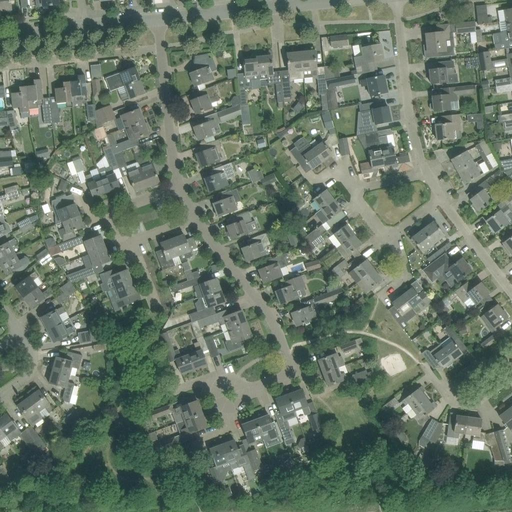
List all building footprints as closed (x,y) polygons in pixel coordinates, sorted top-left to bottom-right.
[(16,0),(0,0),(0,11),(12,10),(11,1),(16,1),(16,0)] [(27,0),(20,0),(21,8),(29,8),(27,0)] [(511,8),(504,10),(499,11),(500,22),(506,21),(511,19),(511,8)] [(487,14),(477,15),(477,22),(478,25),(483,25),(488,24),(487,14)] [(427,45),(424,46),(425,58),(435,57),(437,57),(455,55),(452,33),(456,32),(457,34),(475,32),(475,30),(474,22),(455,24),(449,25),(437,26),(437,33),(425,34),(427,45)] [(501,43),(494,44),(495,50),(508,48),(511,47),(511,30),(508,31),(500,33),(501,43)] [(346,36),(330,37),(331,47),(347,46),(346,36)] [(355,58),(357,70),(351,71),(352,75),(358,74),(358,75),(377,71),(377,70),(373,71),(371,62),(383,60),(380,45),(362,49),(363,57),(355,58)] [(492,69),(490,51),(478,53),(480,71),(492,69)] [(315,52),(301,53),(304,77),(317,76),(315,52)] [(304,77),(301,53),(287,54),(290,79),(304,77)] [(271,56),(257,57),(260,80),(267,79),(268,84),(274,83),(271,56)] [(260,80),(257,57),(243,59),(246,88),(252,87),(252,81),(260,80)] [(217,70),(216,67),(212,58),(197,63),(200,70),(190,74),(195,87),(204,84),(213,80),(211,73),(217,70)] [(441,69),(429,70),(431,84),(441,83),(447,83),(447,84),(448,84),(458,83),(457,73),(454,73),(453,62),(451,62),(441,63),(441,69)] [(99,64),(91,66),(93,77),(101,75),(99,64)] [(495,80),(496,87),(511,84),(511,79),(511,78),(511,65),(509,66),(511,78),(495,80)] [(324,67),(325,79),(326,81),(331,80),(335,79),(333,66),(324,67)] [(110,92),(125,86),(140,81),(135,68),(106,79),(110,92)] [(78,82),(70,82),(72,102),(87,101),(86,85),(85,75),(78,76),(78,82)] [(336,79),(338,87),(355,83),(353,76),(336,79)] [(384,76),(374,78),(367,79),(367,80),(360,81),(361,87),(368,85),(370,97),(387,93),(384,76)] [(326,86),(326,81),(325,79),(318,80),(319,95),(321,95),(323,111),(328,110),(327,94),(326,86)] [(331,80),(326,81),(326,86),(327,94),(328,110),(328,111),(329,111),(338,109),(334,88),(338,87),(336,79),(335,79),(331,80)] [(34,86),(27,87),(29,110),(38,109),(38,106),(44,106),(41,80),(34,81),(34,86)] [(92,81),(93,91),(94,98),(101,95),(100,90),(99,80),(92,81)] [(140,81),(125,86),(128,93),(120,96),(122,102),(130,99),(144,94),(140,81)] [(72,102),(70,82),(63,83),(64,88),(55,89),(56,99),(57,104),(66,103),(67,108),(73,108),(72,102)] [(290,83),(282,84),(284,102),(290,101),(290,98),(292,98),(290,83)] [(284,102),(282,84),(276,84),(279,108),(283,108),(283,102),(284,102)] [(511,86),(511,84),(496,87),(497,93),(511,90),(511,86)] [(433,111),(434,112),(444,111),(459,109),(457,101),(457,96),(476,93),(475,85),(456,87),(452,88),(442,89),(442,95),(432,97),(433,103),(431,104),(430,105),(430,110),(432,111),(433,111)] [(214,86),(208,88),(199,92),(201,98),(191,101),(195,114),(212,108),(209,99),(217,96),(214,86)] [(29,113),(29,110),(27,87),(19,88),(20,93),(12,94),(13,109),(20,108),(20,113),(29,113)] [(240,105),(232,108),(218,113),(220,120),(231,116),(232,119),(241,116),(241,107),(247,106),(245,87),(239,88),(239,95),(240,105)] [(231,102),(232,108),(240,105),(239,95),(233,97),(231,102)] [(373,103),(363,105),(359,105),(363,127),(391,122),(388,107),(374,110),(373,103)] [(88,120),(96,119),(96,118),(95,111),(95,105),(86,106),(88,120)] [(110,106),(95,111),(96,118),(112,112),(110,106)] [(59,109),(51,110),(52,124),(60,123),(59,109)] [(121,117),(125,129),(144,122),(140,109),(121,117)] [(52,124),(51,110),(43,111),(44,124),(52,124)] [(11,131),(19,129),(14,111),(7,111),(8,118),(11,131)] [(326,131),(329,130),(330,135),(336,133),(329,111),(328,111),(321,113),(326,131)] [(96,119),(97,129),(103,127),(102,124),(112,121),(115,120),(112,112),(96,118),(96,119)] [(499,123),(504,122),(505,122),(511,120),(511,113),(498,116),(499,123)] [(474,115),(475,122),(482,122),(482,114),(474,115)] [(461,138),(460,130),(459,115),(444,117),(445,124),(435,125),(437,141),(454,139),(461,138)] [(214,120),(203,124),(193,128),(198,141),(213,136),(210,128),(216,126),(214,120)] [(124,142),(113,146),(112,143),(114,142),(110,135),(107,136),(107,137),(110,144),(114,154),(122,152),(127,150),(132,148),(140,145),(137,139),(149,134),(148,133),(150,131),(147,123),(145,124),(144,122),(125,129),(130,140),(124,142)] [(97,141),(107,137),(107,136),(103,127),(97,129),(94,130),(97,141)] [(378,138),(379,143),(381,150),(384,166),(391,165),(391,168),(397,167),(393,144),(389,145),(387,139),(391,138),(390,135),(393,135),(391,129),(377,132),(378,138)] [(277,134),(280,139),(289,134),(286,131),(281,134),(277,134)] [(338,140),(339,147),(341,156),(350,155),(347,138),(338,140)] [(260,148),(266,146),(264,139),(258,141),(260,148)] [(218,140),(213,142),(203,145),(205,151),(196,154),(201,168),(220,161),(217,153),(222,151),(218,140)] [(132,148),(135,155),(141,152),(152,148),(149,141),(140,145),(132,148)] [(485,141),(479,144),(475,146),(489,171),(493,168),(486,157),(492,153),(485,141)] [(323,142),(313,150),(322,162),(332,154),(323,142)] [(381,150),(379,143),(367,145),(370,162),(360,164),(362,174),(372,172),(378,171),(377,168),(384,166),(381,150)] [(108,161),(115,159),(114,154),(110,144),(102,148),(103,150),(108,161)] [(322,162),(313,150),(308,144),(298,151),(296,147),(289,152),(300,166),(306,162),(311,170),(322,162)] [(466,151),(460,155),(451,160),(465,184),(480,176),(466,151)] [(114,154),(115,159),(119,168),(127,165),(122,152),(114,154)] [(158,185),(158,183),(159,183),(150,158),(138,162),(140,169),(147,187),(151,186),(152,188),(158,185)] [(73,162),(77,173),(84,170),(80,159),(73,162)] [(511,159),(500,161),(505,173),(511,168),(511,159)] [(73,162),(67,164),(72,176),(77,174),(77,173),(73,162)] [(36,172),(35,163),(24,164),(25,173),(36,172)] [(231,163),(223,166),(213,170),(215,175),(204,179),(209,192),(219,189),(228,186),(226,180),(232,178),(229,171),(233,169),(231,163)] [(108,176),(101,179),(106,193),(120,188),(115,174),(114,174),(112,166),(106,168),(108,176)] [(147,187),(140,169),(128,173),(135,192),(147,187)] [(260,180),(257,172),(255,169),(247,172),(252,183),(260,180)] [(504,176),(500,170),(494,174),(498,180),(504,176)] [(106,193),(101,179),(94,181),(91,174),(85,176),(88,184),(87,184),(93,198),(106,193)] [(261,180),(263,186),(276,181),(274,175),(261,180)] [(62,180),(58,189),(64,192),(68,183),(62,180)] [(485,181),(482,183),(474,189),(478,194),(470,200),(473,204),(471,205),(476,212),(478,211),(479,212),(487,206),(492,202),(486,194),(492,190),(485,181)] [(4,189),(6,195),(18,192),(16,186),(4,189)] [(237,189),(230,192),(220,195),(221,195),(224,194),(226,199),(213,204),(218,217),(237,210),(235,204),(241,201),(237,189)] [(313,200),(321,210),(333,201),(325,191),(313,200)] [(18,192),(6,195),(8,201),(19,197),(18,192)] [(56,225),(63,222),(61,217),(77,211),(75,204),(67,207),(63,198),(66,197),(55,201),(56,204),(52,206),(56,217),(56,225)] [(296,204),(299,209),(304,206),(300,201),(296,204)] [(327,221),(332,227),(338,222),(334,217),(341,211),(333,201),(321,210),(329,220),(327,221)] [(486,222),(490,226),(488,228),(492,233),(493,231),(495,234),(509,223),(504,217),(510,212),(506,207),(500,212),(500,211),(494,216),(486,222)] [(61,217),(63,222),(65,229),(60,231),(63,241),(75,236),(73,232),(83,228),(77,211),(61,217)] [(252,223),(248,212),(236,217),(238,222),(227,227),(229,232),(227,233),(230,240),(231,239),(232,240),(248,234),(253,232),(250,224),(252,223)] [(3,216),(0,217),(0,236),(12,231),(8,224),(4,222),(3,216)] [(142,222),(145,231),(157,226),(154,217),(142,222)] [(18,224),(20,229),(31,223),(28,218),(18,224)] [(334,234),(342,244),(353,236),(346,225),(342,228),(338,222),(332,227),(327,231),(331,237),(334,234)] [(430,247),(436,242),(444,236),(434,222),(412,239),(422,253),(430,247)] [(31,223),(20,229),(23,234),(34,228),(31,223)] [(303,239),(308,245),(321,235),(316,229),(303,239)] [(266,234),(258,236),(249,240),(251,246),(242,249),(247,262),(265,255),(263,248),(270,245),(266,234)] [(184,235),(172,239),(178,256),(180,261),(192,257),(190,251),(184,235)] [(321,235),(308,245),(311,250),(325,240),(321,235)] [(100,236),(85,242),(89,255),(105,249),(100,236)] [(353,236),(342,244),(349,255),(361,246),(353,236)] [(511,236),(503,244),(506,248),(505,249),(509,254),(510,253),(511,255),(511,254),(511,236)] [(45,240),(48,249),(57,246),(55,240),(51,238),(45,240)] [(0,246),(0,262),(15,255),(11,248),(18,244),(15,239),(0,246)] [(178,256),(172,239),(161,244),(163,249),(156,252),(163,271),(175,266),(172,258),(178,256)] [(298,239),(290,243),(292,248),(300,245),(298,239)] [(73,240),(59,245),(61,252),(75,247),(73,240)] [(427,259),(429,263),(452,246),(449,243),(427,259)] [(36,256),(40,261),(50,254),(46,249),(36,256)] [(105,249),(89,255),(94,268),(110,262),(105,249)] [(50,254),(40,261),(43,266),(53,259),(50,254)] [(15,255),(0,262),(7,275),(15,271),(19,271),(19,272),(20,272),(21,271),(22,271),(23,270),(24,270),(25,269),(26,269),(27,268),(27,267),(28,266),(28,265),(29,264),(29,263),(29,264),(28,263),(25,258),(19,261),(15,255)] [(283,256),(275,258),(266,261),(268,267),(259,270),(264,284),(283,277),(280,269),(287,266),(283,256)] [(462,259),(453,265),(449,261),(447,263),(442,257),(423,271),(432,282),(442,274),(448,282),(447,282),(451,287),(471,272),(470,270),(472,269),(468,264),(466,265),(462,259)] [(318,260),(309,263),(305,264),(308,272),(321,268),(318,260)] [(329,273),(332,277),(341,270),(349,265),(345,260),(338,266),(329,273)] [(362,279),(362,280),(374,271),(366,260),(354,269),(348,274),(356,284),(362,279)] [(185,271),(188,281),(198,277),(196,271),(192,273),(190,269),(185,271)] [(112,280),(116,288),(132,282),(127,270),(117,274),(115,270),(104,274),(107,282),(112,280)] [(341,270),(332,277),(337,284),(342,280),(340,278),(345,275),(341,270)] [(374,271),(362,280),(370,290),(382,281),(374,271)] [(15,287),(24,298),(37,288),(33,282),(39,277),(35,272),(15,287)] [(97,280),(95,274),(87,277),(89,283),(97,280)] [(285,289),(275,292),(280,305),(290,302),(299,298),(296,291),(305,287),(301,276),(285,282),(287,288),(285,289)] [(216,279),(194,287),(198,299),(220,291),(216,279)] [(171,280),(166,281),(162,281),(163,288),(167,288),(167,287),(171,286),(171,280)] [(60,288),(63,293),(73,286),(70,281),(60,288)] [(185,281),(171,286),(173,292),(188,287),(185,281)] [(132,282),(116,288),(109,290),(112,297),(113,297),(115,301),(117,309),(125,306),(139,300),(139,299),(136,301),(133,294),(136,293),(132,282)] [(463,303),(464,303),(469,308),(475,304),(476,305),(489,294),(480,283),(473,289),(468,283),(469,282),(468,282),(455,292),(463,303)] [(326,288),(328,294),(330,293),(341,289),(340,288),(337,284),(326,288)] [(73,286),(63,293),(56,299),(60,304),(68,298),(67,298),(77,291),(73,286)] [(37,288),(24,298),(32,309),(51,295),(48,290),(42,294),(37,288)] [(330,293),(328,294),(314,299),(317,306),(318,306),(335,299),(344,296),(341,289),(330,293)] [(423,311),(423,310),(432,303),(424,292),(418,296),(413,289),(402,296),(417,315),(423,311)] [(190,323),(198,321),(216,314),(215,315),(212,307),(225,303),(220,291),(198,299),(202,310),(171,321),(168,319),(160,335),(167,333),(190,323)] [(402,296),(392,304),(395,308),(389,313),(398,324),(404,320),(406,323),(417,315),(402,296)] [(435,296),(431,299),(435,304),(439,301),(435,296)] [(362,297),(357,301),(349,307),(353,311),(361,305),(365,302),(362,297)] [(297,327),(313,320),(322,317),(318,306),(317,306),(314,299),(304,303),(306,308),(292,314),(297,327)] [(438,309),(443,315),(449,310),(444,304),(438,309)] [(489,311),(484,315),(491,324),(487,327),(491,333),(492,332),(494,334),(497,332),(495,329),(508,319),(507,318),(509,317),(504,311),(502,312),(497,305),(489,311)] [(41,318),(47,331),(62,323),(59,316),(65,312),(62,307),(41,318)] [(222,325),(226,323),(228,330),(246,323),(242,311),(218,320),(219,322),(219,323),(222,325)] [(216,314),(198,321),(201,329),(219,322),(218,320),(216,314)] [(198,342),(204,340),(204,339),(201,329),(198,321),(190,323),(196,339),(197,343),(198,342)] [(458,322),(451,327),(453,330),(453,331),(460,326),(458,322)] [(62,323),(47,331),(54,343),(75,332),(72,326),(66,329),(62,323)] [(246,323),(228,330),(232,340),(225,342),(228,352),(242,347),(240,342),(251,337),(246,323)] [(89,327),(92,341),(105,339),(102,325),(89,327)] [(451,327),(450,327),(449,325),(444,328),(454,342),(459,338),(453,331),(453,330),(451,327)] [(467,332),(465,326),(458,328),(460,334),(467,332)] [(77,333),(80,344),(91,341),(88,331),(77,333)] [(172,348),(167,333),(160,335),(165,350),(172,348)] [(204,340),(211,359),(219,355),(212,336),(204,339),(204,340)] [(492,336),(480,345),(484,350),(496,341),(492,336)] [(355,341),(341,346),(344,353),(358,348),(357,345),(355,341)] [(453,342),(443,349),(452,362),(462,354),(456,346),(453,342)] [(426,349),(421,353),(433,369),(438,365),(442,369),(447,366),(448,367),(453,364),(452,362),(443,349),(439,345),(429,352),(426,349)] [(194,370),(189,355),(181,358),(178,350),(173,352),(176,360),(181,375),(194,370)] [(207,365),(201,350),(189,355),(194,370),(207,365)] [(57,357),(53,371),(69,375),(71,368),(78,370),(82,356),(68,352),(66,360),(57,357)] [(318,361),(323,374),(345,366),(342,356),(338,357),(337,354),(318,361)] [(345,366),(323,374),(328,387),(346,380),(344,374),(348,373),(345,366)] [(374,376),(373,371),(367,373),(366,370),(352,376),(355,383),(374,376)] [(69,375),(53,371),(49,384),(65,388),(62,398),(65,402),(70,403),(75,384),(67,382),(69,375)] [(408,404),(412,410),(426,399),(422,393),(425,391),(421,387),(402,401),(406,406),(408,404)] [(40,390),(28,399),(38,412),(45,408),(49,414),(54,410),(40,390)] [(310,414),(305,399),(302,390),(289,395),(294,411),(302,408),(305,416),(310,414)] [(275,400),(279,409),(283,420),(289,418),(289,420),(296,417),(294,411),(289,395),(275,400)] [(395,397),(379,410),(381,413),(384,410),(386,412),(398,402),(395,397)] [(31,426),(26,429),(42,451),(47,447),(31,426),(37,423),(43,418),(38,412),(28,399),(17,407),(31,426)] [(426,399),(412,410),(407,414),(411,419),(414,417),(421,426),(430,419),(427,415),(437,407),(433,402),(430,404),(426,399)] [(181,413),(184,421),(202,414),(197,401),(176,409),(174,403),(150,412),(153,420),(166,415),(175,411),(176,415),(181,413)] [(511,410),(510,408),(499,417),(510,431),(511,433),(511,410)] [(0,419),(0,427),(6,436),(10,442),(17,437),(20,435),(29,446),(30,445),(37,454),(42,451),(26,429),(21,433),(7,414),(0,419)] [(67,417),(74,427),(79,433),(83,429),(72,414),(67,417)] [(202,414),(184,421),(187,429),(182,430),(184,436),(207,427),(202,414)] [(308,417),(313,431),(322,427),(317,414),(308,417)] [(268,415),(255,420),(261,436),(268,433),(270,438),(276,436),(268,415)] [(459,434),(465,434),(467,418),(457,416),(455,426),(449,425),(447,435),(447,436),(458,438),(459,434)] [(69,431),(74,427),(67,417),(62,421),(69,431)] [(467,418),(465,434),(473,436),(473,441),(484,442),(485,433),(480,433),(481,419),(467,418)] [(432,419),(419,440),(420,441),(418,445),(423,448),(428,440),(439,423),(432,419)] [(263,441),(261,436),(255,420),(242,425),(250,446),(263,441)] [(442,423),(439,423),(428,440),(434,443),(442,431),(442,423)] [(280,428),(284,439),(286,445),(295,442),(293,438),(288,424),(286,425),(280,428)] [(391,430),(401,442),(407,437),(397,425),(391,430)] [(498,444),(504,466),(505,468),(509,480),(511,478),(511,469),(508,459),(511,459),(502,430),(494,432),(498,444)] [(161,442),(164,450),(177,445),(174,437),(161,442)] [(306,446),(303,438),(300,440),(298,445),(299,448),(306,446)] [(286,445),(284,439),(275,443),(280,456),(289,452),(286,445)] [(221,443),(229,463),(232,470),(243,466),(245,470),(249,481),(252,480),(254,487),(258,485),(255,479),(256,479),(251,466),(247,453),(243,444),(237,447),(234,441),(232,442),(231,440),(221,443)] [(210,469),(214,481),(221,479),(219,475),(224,473),(221,466),(229,463),(221,443),(212,447),(213,449),(210,450),(216,466),(210,469)] [(494,466),(504,466),(498,444),(490,446),(495,461),(494,466)] [(255,450),(247,453),(251,466),(260,463),(255,450)] [(274,469),(275,472),(277,477),(295,470),(291,458),(282,466),(274,469)] [(429,460),(422,465),(426,470),(432,465),(429,460)] [(221,478),(221,479),(214,481),(219,493),(221,499),(232,495),(230,487),(225,489),(221,478)] [(44,484),(45,491),(58,489),(57,482),(44,484)] [(258,485),(254,487),(251,491),(253,496),(262,493),(259,485),(258,485)]
